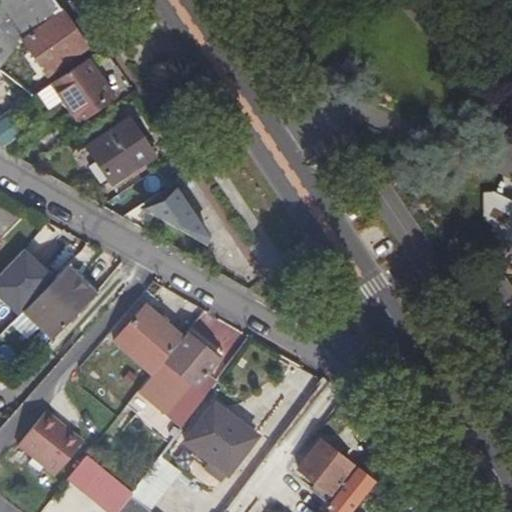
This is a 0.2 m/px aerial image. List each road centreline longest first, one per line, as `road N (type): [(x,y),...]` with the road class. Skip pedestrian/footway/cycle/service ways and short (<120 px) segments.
road 1 (primary): [(391,323),(176,0)]
road 2 (residential): [(155,254),(334,356),(391,323)]
road 3 (residential): [(0,444),(155,254)]
road 4 (primary): [(511,503),(391,323)]
road 5 (residential): [(0,165),(155,254)]
